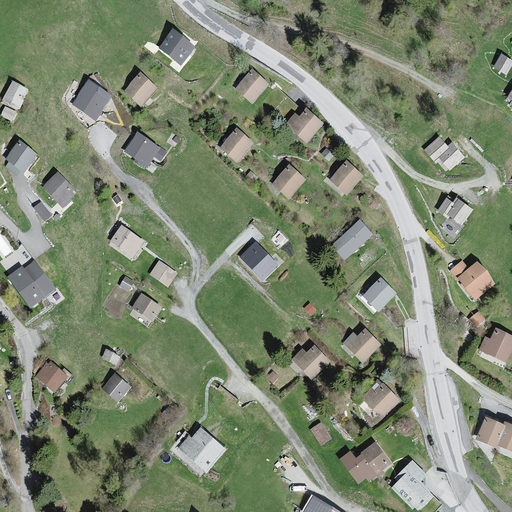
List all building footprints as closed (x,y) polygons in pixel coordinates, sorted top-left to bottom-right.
[(194,50),(171,33),(157,52),(180,69),(194,50)] [(495,67),(509,74),(511,66),(511,58),(502,53),(495,67)] [(266,86),(250,73),(234,92),(250,105),(266,86)] [(156,91),(139,76),(122,94),(139,109),(156,91)] [(91,79),(73,102),(96,120),(114,97),(91,79)] [(26,92),(10,83),(0,102),(17,111),(26,92)] [(15,114),(3,109),(0,115),(0,118),(11,123),(15,114)] [(303,111),(287,131),(305,145),(321,126),(303,111)] [(236,131),(219,150),(236,165),(252,146),(236,131)] [(158,150),(135,136),(122,156),(146,171),(158,150)] [(452,169),(466,155),(454,142),(450,146),(440,136),(425,150),(435,160),(439,156),(452,169)] [(17,143),(2,160),(20,174),(34,157),(17,143)] [(334,157),(324,150),(318,157),(328,165),(334,157)] [(362,178),(345,163),(328,182),(346,197),(362,178)] [(287,168),(270,186),(288,201),(304,184),(287,168)] [(74,196),(55,176),(41,189),(59,209),(74,196)] [(451,207),(445,202),(436,214),(443,219),(445,216),(458,227),(469,213),(455,202),(451,207)] [(40,204),(33,210),(43,223),(50,218),(40,204)] [(370,237),(357,223),(330,248),(344,262),(370,237)] [(143,243),(119,227),(108,244),(132,260),(143,243)] [(254,243),(237,259),(259,282),(276,267),(254,243)] [(31,261),(5,279),(27,310),(53,291),(31,261)] [(176,275),(157,263),(148,277),(167,289),(176,275)] [(461,263),(448,272),(471,301),(492,286),(475,264),(467,270),(461,263)] [(133,284),(123,279),(118,288),(128,293),(133,284)] [(378,280),(361,297),(376,313),(394,296),(378,280)] [(161,310),(140,296),(131,310),(152,323),(161,310)] [(484,321),(478,313),(468,322),(475,330),(484,321)] [(361,329),(343,345),(361,364),(379,348),(361,329)] [(511,346),(511,339),(489,329),(478,353),(504,365),(511,346)] [(310,345),(292,361),(310,381),(328,364),(310,345)] [(119,359),(104,352),(99,363),(114,370),(119,359)] [(48,361),(34,377),(53,394),(67,378),(48,361)] [(277,378),(272,373),(266,379),(272,384),(277,378)] [(128,389),(112,376),(100,391),(116,404),(128,389)] [(378,382),(360,399),(380,419),(397,402),(378,382)] [(501,427),(483,419),(473,441),(495,450),(496,448),(511,454),(511,426),(503,423),(501,427)] [(324,421),(312,426),(321,445),(332,439),(324,421)] [(223,451),(198,429),(178,452),(203,474),(223,451)] [(374,444),(355,457),(370,479),(389,465),(374,444)] [(424,476),(410,464),(395,480),(408,493),(424,476)] [(336,511),(312,498),(303,511),(336,511)]
